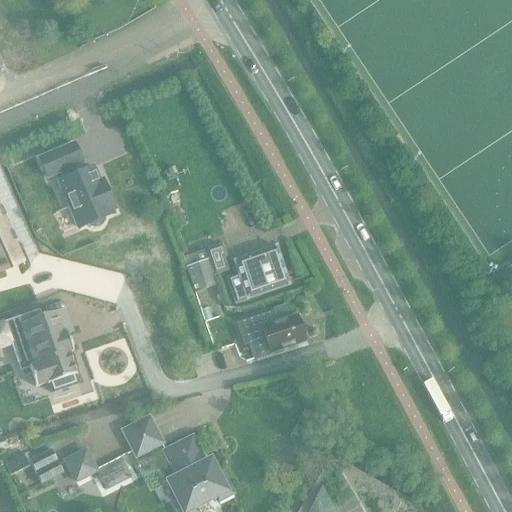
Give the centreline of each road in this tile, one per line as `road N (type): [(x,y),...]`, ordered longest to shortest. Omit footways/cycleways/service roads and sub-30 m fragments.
road 1 (secondary): [(501,511),(330,188),(218,0)]
road 2 (unclassified): [(0,121),(109,76),(162,46),(216,0)]
